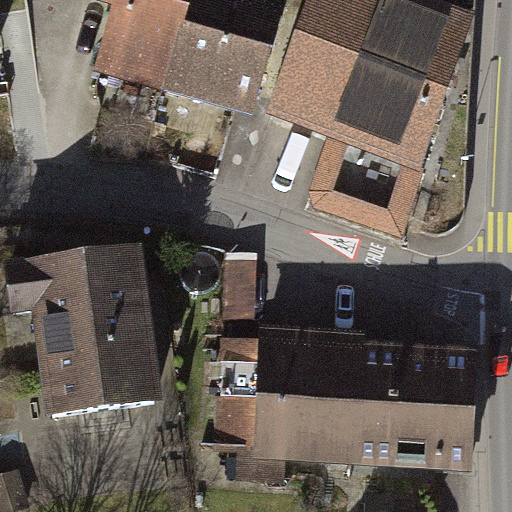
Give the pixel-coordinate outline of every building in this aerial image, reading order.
[(60,0),(112,13),(95,81),(252,121),(283,0),(60,0)] [(422,0),(310,0),(265,124),(417,179),(472,29),(418,10),(422,0)] [(28,266),(46,428),(159,415),(141,254),(28,266)] [(235,310),(266,310),(266,254),(236,254),(235,310)] [(256,462),(470,480),(480,362),(375,353),(377,339),(275,330),(273,348),(232,344),(224,440),(257,443),(256,462)]
